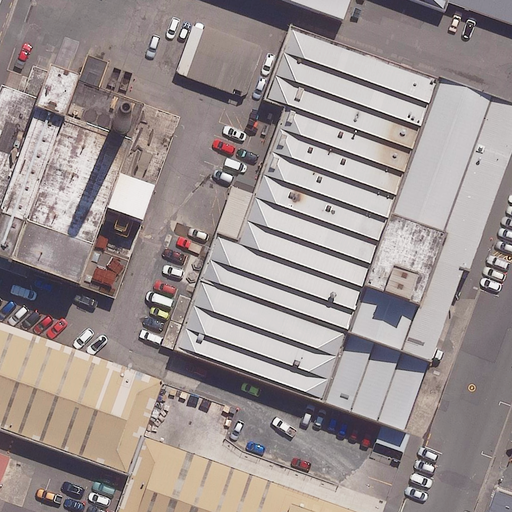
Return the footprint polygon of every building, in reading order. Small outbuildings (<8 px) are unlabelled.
[(364,0),(330,0),(361,11),(364,0)] [(511,0),(457,0),(457,1),(511,21),(511,0)] [(262,50),(194,26),(176,74),(245,99),(262,50)] [(346,337),(440,79),(297,27),(271,98),(296,107),(248,239),(223,230),(180,349),(323,400),(346,337)] [(511,150),(511,105),(440,79),(346,337),(430,367),(433,368),(511,150)] [(138,133),(10,87),(0,113),(0,260),(81,290),(138,133)] [(170,377),(0,315),(0,422),(135,472),(170,377)] [(430,367),(346,337),(323,400),(407,430),(430,367)] [(371,511),(155,434),(125,511),(371,511)] [(3,511),(23,458),(0,449),(0,511),(3,511)] [(511,511),(511,486),(505,484),(495,511),(511,511)]
